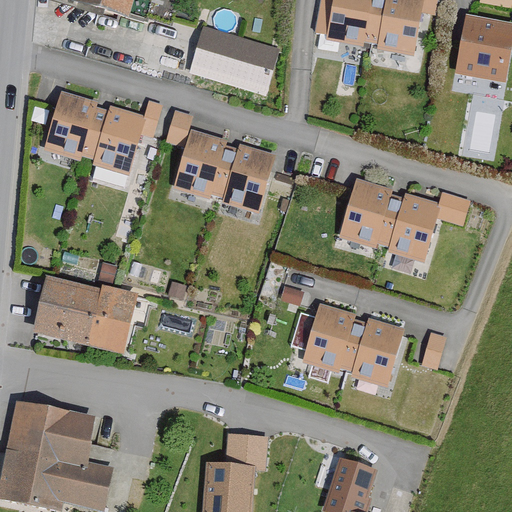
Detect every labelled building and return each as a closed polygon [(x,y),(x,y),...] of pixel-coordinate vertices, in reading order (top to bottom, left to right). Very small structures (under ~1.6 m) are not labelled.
[(146,0),(84,0),(141,17),(146,0)] [(429,0),(337,0),(331,36),(419,53),(429,0)] [(511,27),(474,20),(463,76),(511,86),(511,27)] [(280,49),(203,27),(189,74),(267,97),(280,49)] [(152,123),(65,92),(45,149),(132,180),(152,123)] [(280,154),(197,128),(179,187),(261,213),(280,154)] [(448,209),(363,183),(346,237),(431,263),(448,209)] [(148,296),(55,271),(39,330),(132,355),(148,296)] [(414,335),(322,303),(299,366),(391,399),(414,335)] [(431,331),(424,364),(440,367),(447,334),(431,331)] [(73,411),(18,400),(0,485),(0,499),(63,511),(119,511),(128,470),(96,464),(104,428),(71,421),(73,411)] [(228,467),(207,466),(203,511),(253,511),(256,472),(266,473),(268,439),(230,436),(228,467)] [(364,511),(378,472),(339,460),(322,511),(335,511),(338,505),(360,511),(364,511)]
